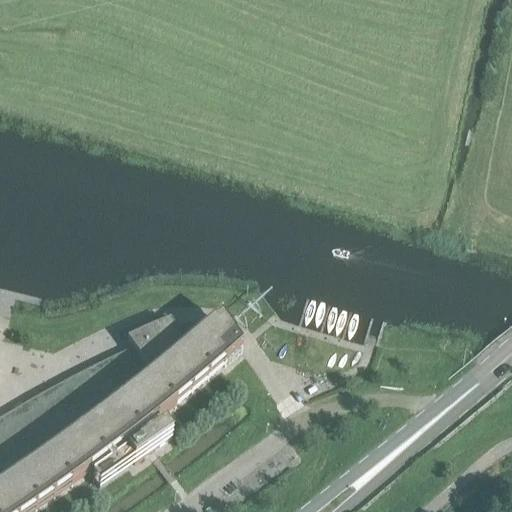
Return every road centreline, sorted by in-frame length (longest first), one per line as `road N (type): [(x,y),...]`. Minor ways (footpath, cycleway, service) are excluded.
road 1 (secondary): [(511,350),(309,511)]
road 2 (secondary): [(344,511),(511,358)]
road 3 (residential): [(182,511),(301,423)]
road 4 (track): [(301,423),(371,400),(435,410)]
